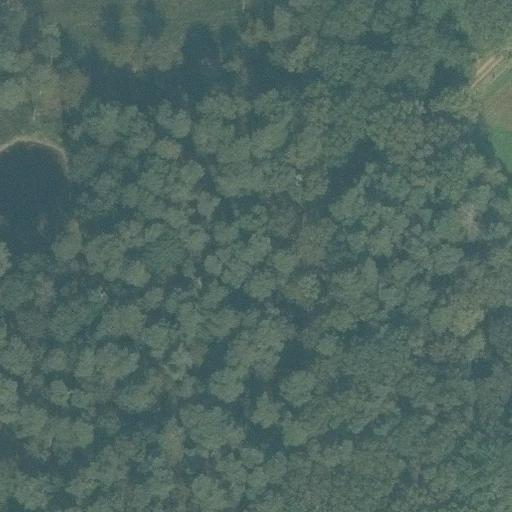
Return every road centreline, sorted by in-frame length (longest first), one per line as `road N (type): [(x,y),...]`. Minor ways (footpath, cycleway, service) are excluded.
road 1 (track): [(330,0),(324,511)]
road 2 (track): [(511,68),(307,262)]
